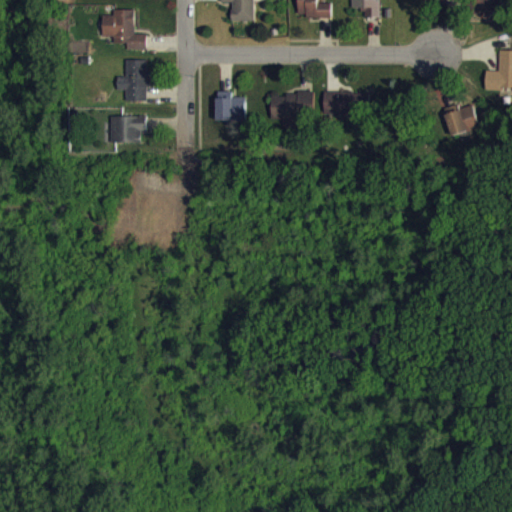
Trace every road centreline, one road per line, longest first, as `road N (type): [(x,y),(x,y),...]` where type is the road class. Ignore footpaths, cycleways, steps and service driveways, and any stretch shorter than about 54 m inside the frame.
road 1 (residential): [(189,52),(445,53)]
road 2 (residential): [(189,0),(181,127)]
